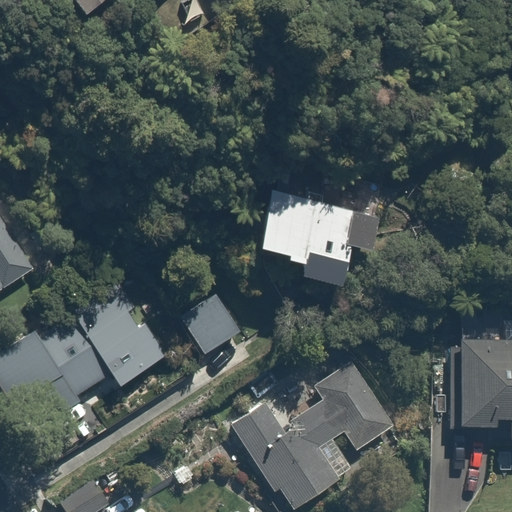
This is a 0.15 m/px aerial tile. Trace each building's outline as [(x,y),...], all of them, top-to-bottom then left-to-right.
[(72,0),(85,19),(113,0),(72,0)] [(381,219),(275,193),(262,258),(302,268),(299,281),(340,292),(350,251),(371,256),(381,219)] [(0,214),(0,286),(31,270),(0,214)] [(163,368),(156,355),(121,289),(0,354),(0,397),(18,430),(108,381),(115,394),(163,368)] [(219,290),(178,317),(204,356),(245,329),(219,290)] [(511,341),(461,340),(459,430),(511,431),(510,445),(511,445),(511,341)] [(400,423),(356,361),(314,390),(323,404),(284,431),(264,403),(229,427),(287,511),(290,511),(337,479),(317,450),(340,435),(354,455),(400,423)] [(94,487),(61,509),(63,511),(148,511),(152,510),(135,485),(106,505),(94,487)]
